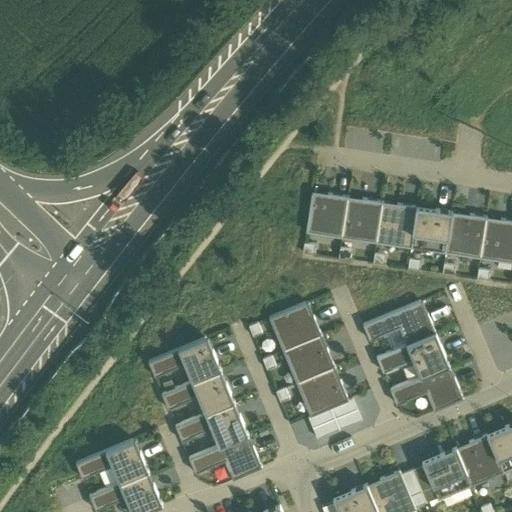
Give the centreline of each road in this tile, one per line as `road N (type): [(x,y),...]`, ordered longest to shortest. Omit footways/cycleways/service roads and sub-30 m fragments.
road 1 (primary): [(183,139),(87,183),(0,183)]
road 2 (primary): [(183,139),(301,0)]
road 3 (primary): [(79,264),(183,139)]
road 4 (residential): [(239,327),(295,469)]
road 5 (residential): [(390,431),(332,292)]
road 6 (residential): [(456,177),(316,152)]
